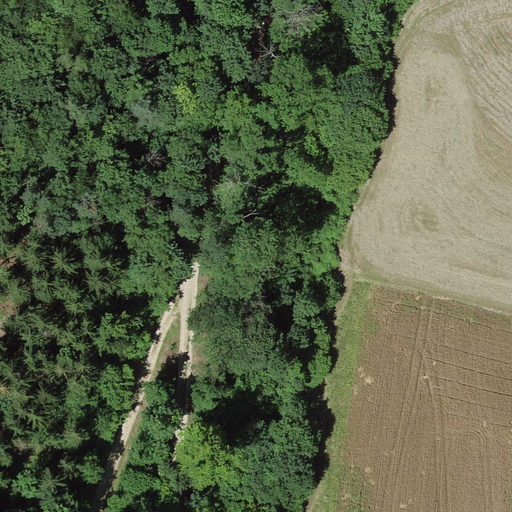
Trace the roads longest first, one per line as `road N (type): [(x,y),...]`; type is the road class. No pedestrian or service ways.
road 1 (track): [(100,511),(162,345),(263,0)]
road 2 (track): [(173,511),(186,263)]
